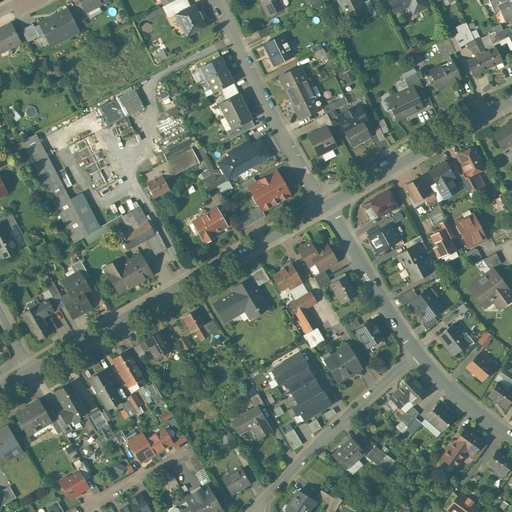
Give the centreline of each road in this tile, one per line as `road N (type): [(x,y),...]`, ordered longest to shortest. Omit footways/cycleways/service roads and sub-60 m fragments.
road 1 (tertiary): [(326,205),(29,370)]
road 2 (residential): [(326,205),(215,0)]
road 3 (residential): [(417,353),(251,511)]
road 4 (tertiary): [(511,103),(326,205)]
road 5 (residential): [(417,353),(326,205)]
road 6 (residential): [(511,437),(450,391),(417,353)]
road 7 (residential): [(80,511),(189,448)]
